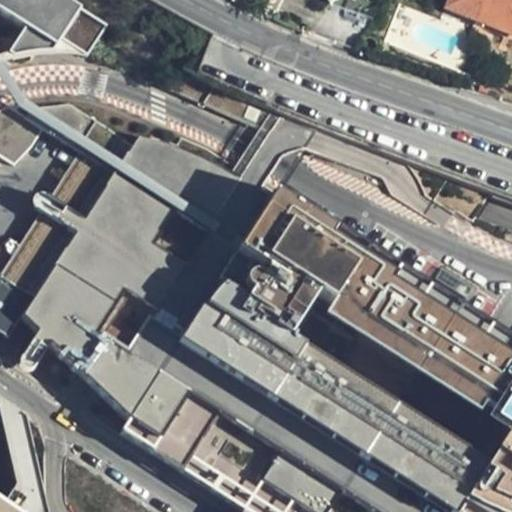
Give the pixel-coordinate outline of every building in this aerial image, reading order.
[(87,58),(106,27),(62,0),(0,0),(0,14),(26,31),(8,58),(13,61),(52,55),(61,41),(87,58)] [(311,0),(312,1),(313,0),(329,0),(336,8),(347,0),(311,0)] [(511,0),(451,0),(447,9),(497,30),(511,0)] [(171,87),(269,131),(284,118),(182,68),(171,87)] [(0,87),(17,113),(29,119),(34,109),(24,106),(0,69),(0,87)] [(55,347),(100,388),(167,449),(249,504),(260,511),(511,511),(511,344),(277,195),(273,201),(260,193),(256,191),(224,172),(198,161),(139,139),(130,152),(60,109),(46,130),(51,133),(78,151),(116,177),(84,225),(46,203),(39,214),(76,239),(39,298),(24,322),(40,334),(25,358),(40,368),(55,347)] [(29,118),(46,130),(60,109),(33,109),(29,118)] [(29,119),(17,113),(0,123),(0,153),(19,166),(37,155),(51,133),(46,130),(29,119)] [(224,172),(256,191),(277,162),(287,149),(297,124),(284,118),(269,131),(250,148),(224,172)] [(277,162),(256,191),(260,193),(265,184),(270,177),(274,170),(280,163),(285,159),(295,154),(304,150),(348,171),(395,198),(442,228),(452,210),(400,179),(297,124),(287,149),(277,162)] [(116,177),(78,151),(46,203),(84,225),(116,177)] [(39,214),(46,203),(45,202),(43,201),(41,201),(40,200),(39,200),(38,201),(37,201),(35,202),(35,203),(34,204),(34,205),(33,206),(33,207),(33,208),(33,209),(34,210),(35,212),(36,213),(38,213),(39,214)] [(76,239),(39,214),(3,275),(39,298),(76,239)] [(476,291),(444,270),(437,282),(470,302),(476,291)] [(40,368),(25,358),(24,359),(23,360),(23,362),(23,364),(23,365),(23,367),(24,368),(25,370),(26,371),(27,372),(28,373),(30,373),(31,373),(33,373),(35,373),(36,372),(38,371),(39,370),(40,369),(40,368)] [(0,506),(0,511),(29,511),(6,497),(0,506)]
